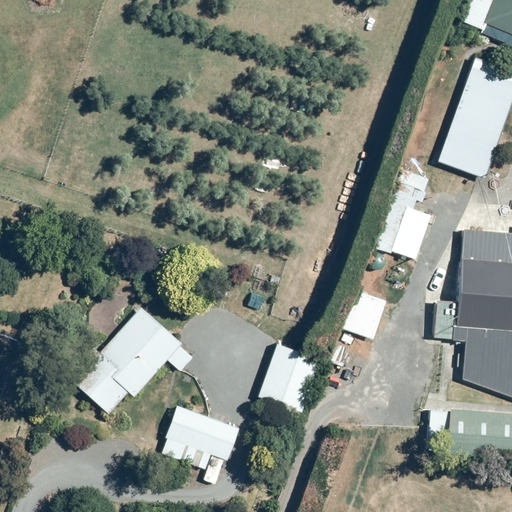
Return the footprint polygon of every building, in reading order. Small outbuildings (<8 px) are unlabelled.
[(511,0),(491,0),(483,21),(479,33),(511,45),(511,0)] [(511,70),(474,56),(435,158),(481,177),(511,98),(511,70)] [(396,166),(368,245),(389,251),(390,249),(415,257),(430,212),(414,207),(415,201),(421,202),(429,177),(396,166)] [(511,229),(461,226),(456,297),(433,296),(432,335),(463,335),(462,377),(511,395),(511,229)] [(387,297),(354,286),(341,328),(374,339),(387,297)] [(95,349),(68,376),(107,414),(128,391),(133,395),(166,359),(180,372),(196,355),(141,303),(96,351),(95,349)] [(277,337),(255,393),(299,412),(323,356),(277,337)] [(165,437),(160,452),(204,468),(200,479),(216,485),(225,458),(238,424),(175,400),(162,436),(165,437)] [(511,408),(447,403),(444,453),(511,458),(511,408)]
